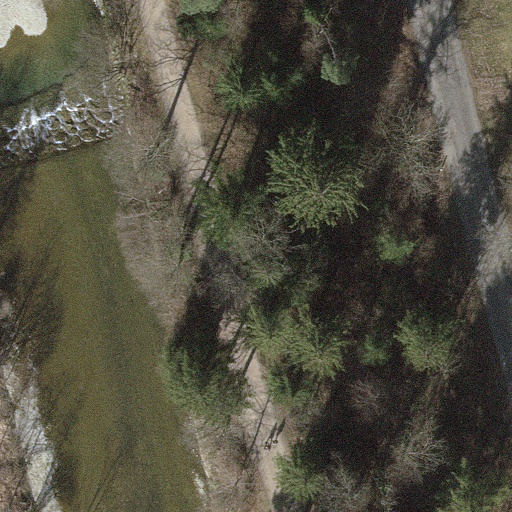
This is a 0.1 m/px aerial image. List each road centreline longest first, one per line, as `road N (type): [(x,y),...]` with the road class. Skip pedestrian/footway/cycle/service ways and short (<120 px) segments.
road 1 (track): [(285,511),(149,0)]
road 2 (unclassified): [(511,309),(422,0)]
